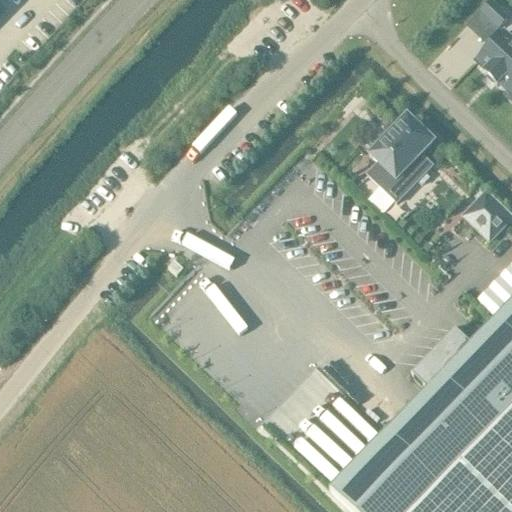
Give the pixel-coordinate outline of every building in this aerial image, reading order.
[(479,14),(497,31),(508,19),(490,2),(479,14)] [(511,44),(502,35),(476,63),(486,72),(483,75),(497,88),(499,85),(511,96),(511,44)] [(377,166),(366,178),(396,206),(417,184),(421,188),(427,181),(424,177),(431,169),(420,158),(432,145),(406,120),(369,158),(377,166)] [(479,204),(463,219),(489,244),(511,221),(485,196),(483,199),(479,196),(475,200),(479,204)] [(174,264),(167,271),(176,279),(182,272),(174,264)] [(425,392),(328,493),(347,511),(511,511),(511,301),(468,347),(454,333),(410,378),(425,392)]
